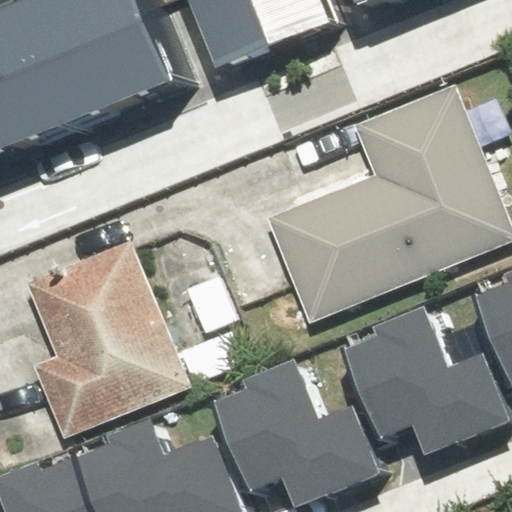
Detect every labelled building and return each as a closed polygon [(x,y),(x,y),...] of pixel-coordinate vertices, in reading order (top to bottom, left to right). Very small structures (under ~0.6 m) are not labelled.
[(64,129),(12,0),(3,0),(0,1),(0,127),(10,151),(64,129)] [(119,107),(75,0),(12,0),(64,129),(119,107)] [(174,85),(139,0),(75,0),(119,107),(174,85)] [(256,0),(192,0),(216,62),(272,41),(256,0)] [(321,0),(256,0),(272,41),(329,20),(321,0)] [(281,222),(323,326),(511,250),(511,193),(468,85),(365,126),(386,180),(281,222)] [(0,155),(10,151),(0,127),(0,155)] [(205,390),(146,246),(40,289),(69,361),(50,369),(79,441),(205,390)] [(434,317),(380,342),(429,443),(451,431),(462,455),(511,430),(511,367),(495,333),(452,353),(434,317)] [(308,379),(254,403),(303,504),(324,493),(333,511),(344,511),(410,480),(368,394),(325,415),(308,379)] [(170,421),(116,446),(148,511),(267,511),(231,436),(188,457),(170,421)] [(34,511),(148,511),(116,446),(24,490),(34,511)]
